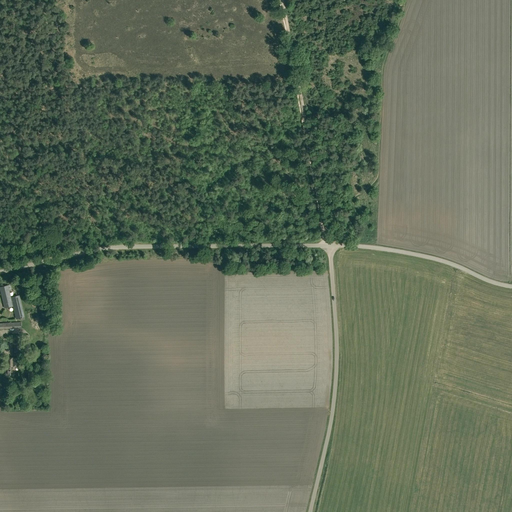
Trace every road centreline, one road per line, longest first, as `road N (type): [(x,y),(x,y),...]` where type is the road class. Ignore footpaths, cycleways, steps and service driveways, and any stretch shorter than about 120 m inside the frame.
road 1 (unclassified): [(0,272),(114,247),(328,246)]
road 2 (unclassified): [(310,511),(336,381),(328,246)]
road 3 (track): [(284,0),(328,246)]
road 4 (unclassified): [(511,287),(412,254),(328,246)]
